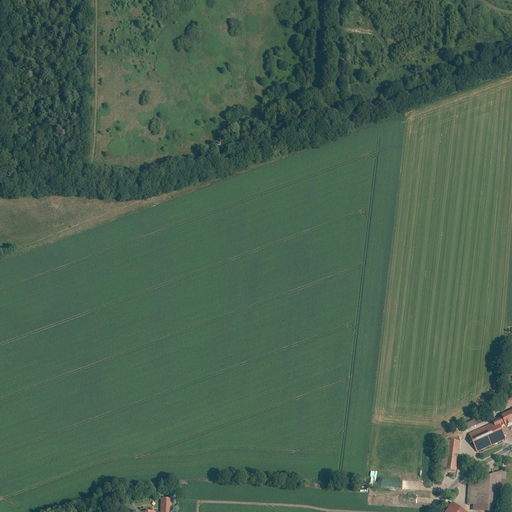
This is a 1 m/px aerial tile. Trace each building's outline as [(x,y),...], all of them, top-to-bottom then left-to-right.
[(497,410),(494,404),(489,407),(492,413),(497,410)] [(505,417),(473,432),(481,450),(509,437),(504,428),(511,424),(511,410),(503,414),(505,417)] [(478,419),(464,424),(467,430),(470,428),(469,425),(473,423),(474,425),(480,423),(478,419)] [(455,439),(450,469),(462,471),(466,441),(455,439)] [(501,475),(477,474),(476,488),(468,488),(467,507),(498,509),(501,475)] [(171,511),(171,499),(161,499),(160,511),(171,511)] [(468,511),(453,502),(446,511),(468,511)]
